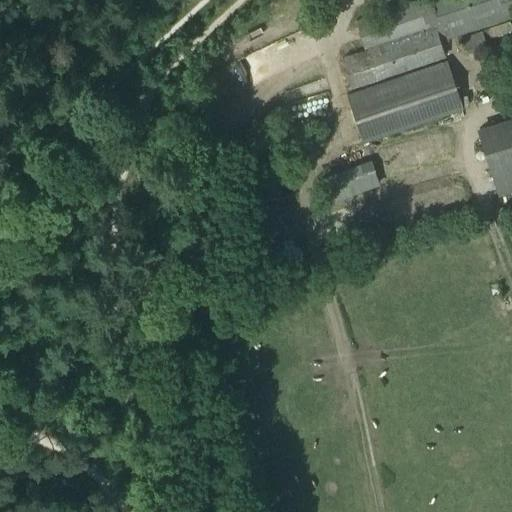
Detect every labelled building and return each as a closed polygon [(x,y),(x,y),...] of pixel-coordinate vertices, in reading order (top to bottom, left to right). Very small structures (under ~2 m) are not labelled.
[(364,48),(338,57),(348,87),(443,56),(436,35),(511,10),(511,0),(413,0),(354,19),(364,48)] [(478,29),(458,36),(464,54),(484,47),(478,29)] [(444,61),(346,94),(362,141),(460,108),(444,61)] [(511,128),(479,139),(497,196),(511,191),(511,128)] [(358,169),(323,178),(329,199),(364,190),(358,169)]
